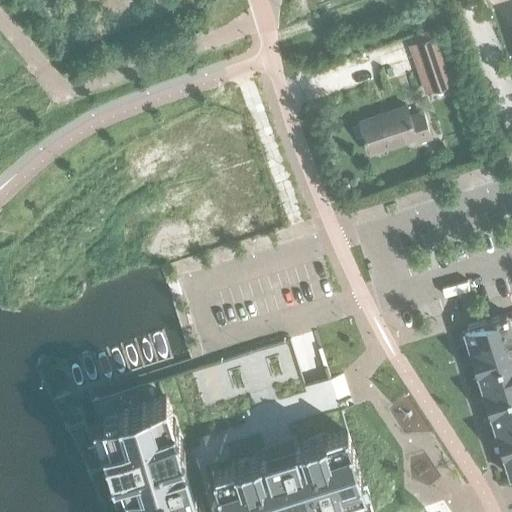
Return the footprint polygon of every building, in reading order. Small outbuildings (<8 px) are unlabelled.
[(442,62),(433,34),(410,42),(420,70),(442,62)] [(423,110),(411,114),(407,103),(358,120),(370,153),(416,137),(417,141),(432,136),(423,110)] [(351,189),(346,176),(341,178),(346,191),(351,189)] [(511,314),(507,316),(506,312),(486,319),(486,318),(466,324),(468,328),(465,329),(471,350),(471,351),(511,337),(511,314)] [(93,399),(91,400),(104,439),(104,441),(105,442),(114,472),(126,511),(327,511),(369,499),(366,489),(347,429),(341,409),(341,408),(339,402),(338,401),(331,376),(328,377),(317,380),(305,384),(290,337),(191,368),(93,399)] [(511,337),(471,351),(478,371),(511,360),(511,337)] [(511,360),(478,371),(478,372),(479,372),(484,390),(484,392),(511,383),(511,360)] [(511,405),(511,383),(484,392),(491,412),(511,405)] [(511,428),(511,405),(491,412),(491,413),(492,413),(497,430),(497,431),(497,433),(511,428)] [(511,451),(511,428),(497,433),(504,454),(511,451)]
